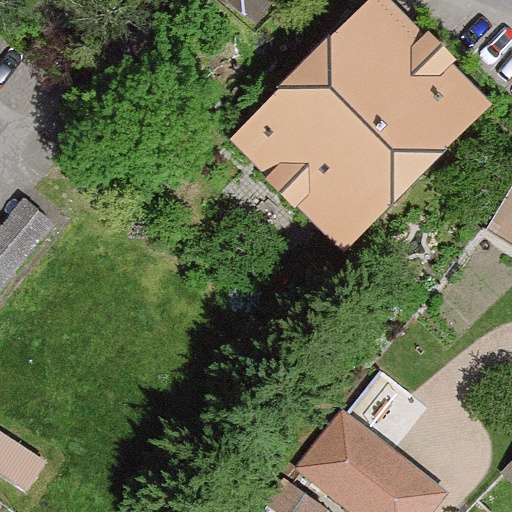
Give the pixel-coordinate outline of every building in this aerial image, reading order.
[(217,0),(256,29),(277,0),(217,0)] [(375,0),(231,141),(343,254),(489,112),(378,0),(375,0)] [(345,414),(294,474),(339,511),(436,511),(447,500),(345,414)] [(0,440),(0,479),(25,495),(42,467),(0,440)] [(511,457),(501,469),(511,480),(511,457)]
